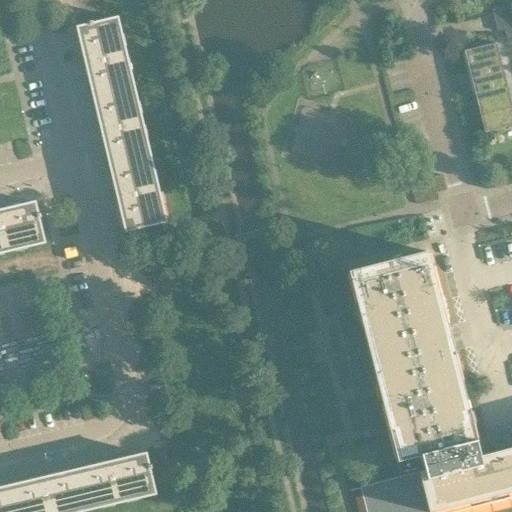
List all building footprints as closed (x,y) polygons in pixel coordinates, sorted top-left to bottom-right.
[(511,39),(511,5),(491,10),(496,32),(504,30),(506,41),(511,39)] [(92,96),(132,87),(116,19),(92,24),(91,21),(87,22),(88,25),(76,28),(92,96)] [(484,133),(511,125),(511,112),(495,44),(463,52),(484,133)] [(108,164),(148,154),(132,87),(92,96),(108,164)] [(148,154),(108,164),(124,232),(164,222),(148,154)] [(33,203),(0,210),(0,253),(43,243),(37,219),(40,218),(39,214),(36,215),(33,203)] [(163,273),(157,249),(138,253),(143,277),(163,273)] [(474,442),(475,441),(474,439),(426,254),(427,254),(426,252),(347,272),(348,275),(348,274),(395,460),(395,462),(396,462),(400,478),(349,491),(349,492),(360,489),(365,511),(453,511),(511,497),(511,448),(497,452),(495,443),(493,444),(495,453),(478,457),(477,455),(472,456),(469,444),(474,443),(474,442)] [(180,287),(139,297),(144,318),(185,308),(180,287)] [(185,308),(144,318),(148,334),(189,325),(185,308)] [(189,325),(148,334),(152,350),(193,340),(189,325)] [(193,340),(152,350),(156,365),(196,355),(193,340)] [(196,355),(156,365),(159,380),(200,370),(196,355)] [(200,370),(159,380),(163,395),(203,385),(200,370)] [(203,385),(163,395),(166,410),(207,401),(203,385)] [(207,401),(166,410),(170,425),(211,416),(207,401)] [(211,416),(170,425),(174,442),(215,432),(211,416)] [(215,432),(174,442),(179,463),(220,453),(215,432)] [(76,470),(85,510),(154,494),(148,469),(151,469),(150,465),(147,465),(144,454),(76,470)] [(15,511),(77,511),(85,510),(76,470),(9,486),(15,511)] [(15,511),(9,486),(0,488),(0,511),(15,511)]
